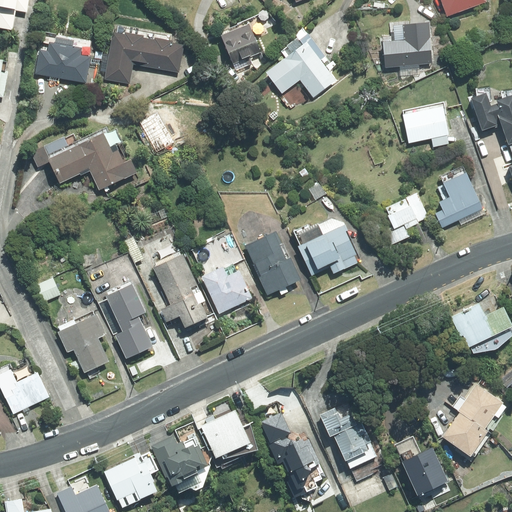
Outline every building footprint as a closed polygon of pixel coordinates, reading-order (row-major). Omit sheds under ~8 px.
[(0,0),(0,27),(10,29),(13,10),(25,12),(27,0),(0,0)] [(440,0),(446,16),(485,1),(484,0),(440,0)] [(402,25),(403,40),(382,42),(384,68),(431,63),(427,23),(402,25)] [(248,24),(220,36),(232,64),(260,52),(248,24)] [(281,93),(298,80),(312,97),(335,80),(319,60),(324,57),(306,34),(298,40),(302,44),(265,73),(281,93)] [(106,78),(127,81),(130,62),(150,65),(150,67),(165,70),(165,68),(176,70),(180,46),(113,35),(106,78)] [(34,74),(50,77),(49,80),(75,85),(75,81),(85,83),(89,57),(79,56),(80,48),(73,46),(74,42),(54,39),(53,43),(48,42),(47,51),(38,50),(34,74)] [(102,52),(95,51),(93,58),(100,60),(102,52)] [(469,99),(481,130),(499,124),(507,145),(511,142),(511,94),(495,100),(496,103),(489,106),(484,93),(469,99)] [(446,135),(447,135),(441,106),(401,115),(407,143),(431,138),(433,147),(448,144),(446,135)] [(103,192),(107,189),(107,190),(111,188),(128,180),(128,181),(140,174),(134,161),(126,164),(118,147),(112,149),(105,135),(52,161),(50,157),(71,147),(67,138),(34,155),(41,169),(52,164),(63,186),(83,175),(84,177),(93,173),(103,192)] [(298,173),(303,179),(309,174),(304,168),(298,173)] [(437,202),(441,210),(434,213),(441,228),(457,221),(459,224),(465,221),(463,217),(481,209),(464,173),(441,184),(447,197),(437,202)] [(328,196),(320,183),(308,190),(316,203),(328,196)] [(386,216),(391,227),(383,231),(390,245),(409,236),(405,228),(427,217),(415,193),(384,208),(388,215),(386,216)] [(165,207),(145,217),(149,225),(169,216),(165,207)] [(110,223),(105,213),(92,221),(98,230),(110,223)] [(341,225),(296,247),(311,276),(329,267),(333,275),(357,263),(353,256),(356,255),(341,225)] [(244,246),(266,294),(299,279),(289,258),(284,260),(278,246),(281,244),(275,230),(271,232),(272,233),(244,246)] [(124,242),(135,262),(143,258),(133,238),(124,242)] [(176,308),(165,313),(171,325),(183,319),(192,337),(213,327),(210,321),(212,320),(205,306),(209,304),(204,294),(198,296),(195,291),(201,288),(187,257),(158,271),(176,308)] [(221,266),(200,276),(219,314),(250,298),(237,271),(225,276),(221,266)] [(51,278),(34,285),(42,302),(58,295),(51,278)] [(137,315),(144,312),(131,283),(104,296),(121,332),(114,336),(125,359),(151,346),(137,315)] [(449,317),(458,336),(461,335),(467,347),(511,327),(502,307),(488,313),(486,310),(481,313),(477,304),(449,317)] [(97,338),(105,335),(95,314),(56,332),(66,353),(72,350),(83,373),(108,361),(97,338)] [(0,374),(0,382),(15,413),(51,396),(39,372),(19,382),(13,369),(0,374)] [(511,369),(500,380),(511,393),(511,392),(511,369)] [(440,437),(468,457),(470,455),(473,457),(488,436),(484,434),(486,431),(483,429),(493,415),(497,418),(505,407),(500,404),(502,402),(475,384),(464,400),(459,397),(451,407),(458,412),(440,437)] [(234,409),(196,426),(206,447),(208,446),(214,458),(221,454),(224,462),(256,447),(249,423),(242,426),(234,409)] [(330,409),(318,414),(328,437),(332,435),(344,461),(345,460),(348,468),(376,456),(360,420),(354,423),(342,420),(341,417),(339,419),(337,413),(333,415),(330,409)] [(286,439),(285,435),(290,433),(281,413),(260,423),(270,444),(267,445),(276,464),(281,461),(290,480),(286,482),(293,497),(316,487),(313,482),(325,477),(307,440),(302,442),(301,439),(295,442),(286,439)] [(157,463),(164,478),(166,477),(170,486),(185,479),(182,473),(194,468),(195,471),(207,466),(198,446),(192,448),(191,445),(184,448),(182,442),(176,444),(173,437),(150,446),(152,451),(157,463)] [(400,461),(415,495),(446,482),(431,448),(400,461)] [(140,456),(142,462),(136,465),(133,458),(103,471),(116,501),(117,500),(120,508),(139,500),(138,499),(156,491),(149,474),(157,470),(154,464),(157,463),(152,451),(140,456)] [(392,474),(383,478),(389,490),(397,487),(392,474)] [(99,511),(107,508),(98,490),(77,501),(70,487),(57,494),(66,511),(99,511)] [(25,511),(23,499),(6,501),(7,511),(53,511),(53,509),(30,511),(25,511)]
